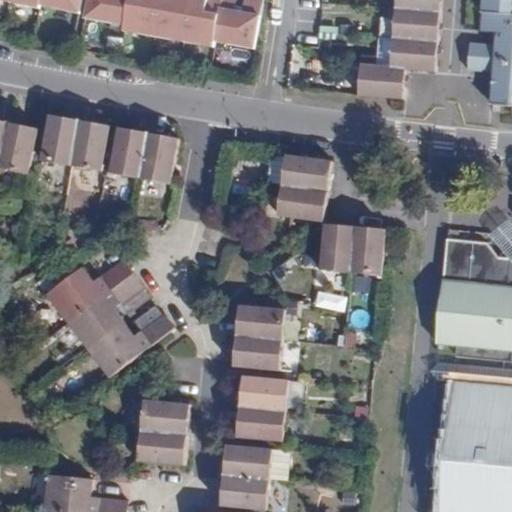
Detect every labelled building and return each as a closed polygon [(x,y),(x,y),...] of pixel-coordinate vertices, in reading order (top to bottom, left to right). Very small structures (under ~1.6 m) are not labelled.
[(0,0),(41,8),(42,5),(81,13),(83,0),(0,0)] [(125,30),(216,47),(217,42),(257,49),(264,0),(246,0),(244,13),(236,12),(238,0),(90,0),(87,18),(126,25),(125,30)] [(397,0),(392,65),(363,63),(361,97),(405,100),(407,70),(437,73),(442,0),(397,0)] [(511,0),(483,0),(481,30),(499,32),(497,46),(495,71),(493,96),(505,98),(503,106),(511,106),(511,0)] [(473,42),(471,70),(495,71),(497,46),(473,42)] [(505,98),(493,96),(492,104),(503,106),(505,98)] [(52,116),(44,161),(74,167),(82,121),(52,116)] [(0,120),(0,167),(1,168),(11,123),(0,120)] [(82,121),(74,167),(104,172),(113,126),(82,121)] [(11,123),(1,168),(31,175),(41,129),(11,123)] [(121,128),(113,174),(143,179),(151,134),(121,128)] [(151,134),(143,179),(173,184),(181,139),(151,134)] [(333,178),(335,162),(290,156),(285,186),(331,193),(333,178)] [(329,206),(331,193),(285,186),(281,217),(294,218),(327,222),(329,206)] [(343,226),(328,224),(325,257),(324,269),(354,272),(358,227),(343,226)] [(376,229),(358,227),(354,272),(384,274),(389,230),(376,229)] [(511,229),(497,240),(511,261),(511,229)] [(511,388),(458,383),(445,511),(511,511),(511,264),(500,262),(487,242),(450,238),(440,344),(460,346),(458,358),(511,363),(511,388)] [(104,275),(125,259),(117,249),(112,254),(97,264),(104,275)] [(50,295),(70,323),(136,274),(131,268),(125,259),(104,275),(97,280),(86,267),(65,283),(50,295)] [(70,323),(91,351),(128,323),(118,310),(125,305),(145,290),(147,289),(141,281),(136,274),(70,323)] [(145,290),(125,305),(132,315),(152,299),(145,290)] [(138,336),(165,316),(158,306),(130,326),(138,336)] [(286,340),(289,310),(242,306),(241,318),(240,337),(286,340)] [(91,351),(111,379),(177,329),(172,322),(166,314),(165,316),(138,336),(130,326),(128,323),(91,351)] [(283,371),(286,340),(240,337),(238,351),(237,367),(283,371)] [(243,407),(289,411),(291,379),(289,381),(246,377),(245,390),(243,407)] [(149,399),(145,431),(190,435),(191,422),(193,404),(149,399)] [(286,442),(289,411),(243,407),(242,422),(240,438),(286,442)] [(145,431),(141,462),(188,465),(189,449),(190,435),(145,431)] [(227,476),(272,480),(274,450),(229,445),(228,460),(227,476)] [(292,451),(274,450),(272,480),(289,482),(292,451)] [(51,476),(48,510),(64,511),(129,511),(130,500),(128,500),(102,498),(94,497),(96,480),(70,477),(51,476)] [(270,510),(272,480),(227,476),(225,490),(224,507),(270,510)] [(102,498),(128,500),(129,488),(125,488),(104,486),(102,498)]
